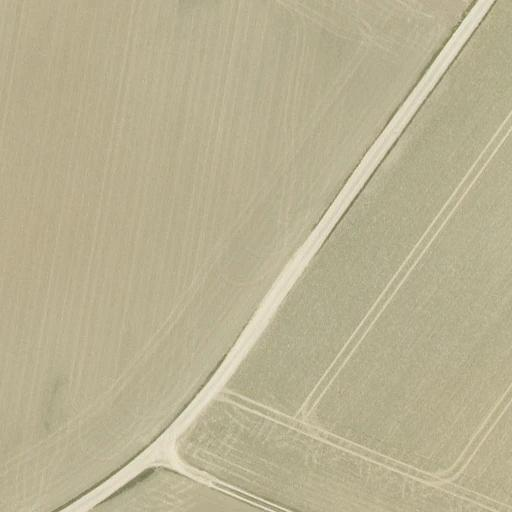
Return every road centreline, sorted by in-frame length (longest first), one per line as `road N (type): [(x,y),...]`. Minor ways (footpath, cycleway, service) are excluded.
road 1 (track): [(160,454),(486,0)]
road 2 (track): [(286,511),(160,454)]
